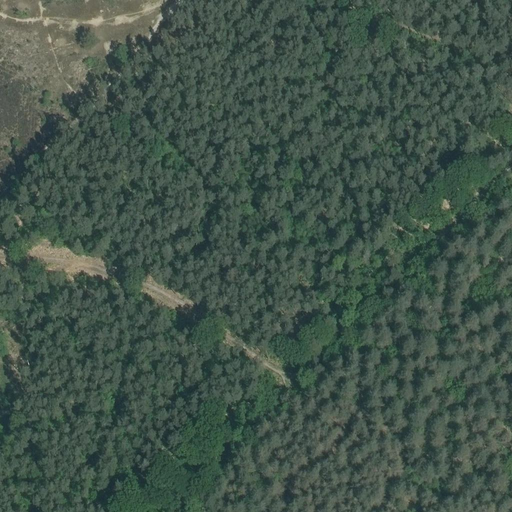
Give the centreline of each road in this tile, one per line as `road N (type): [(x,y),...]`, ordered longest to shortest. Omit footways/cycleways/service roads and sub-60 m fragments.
road 1 (track): [(302,381),(136,284),(80,269),(0,266)]
road 2 (track): [(511,169),(302,381)]
road 3 (track): [(385,298),(511,434)]
road 4 (track): [(302,381),(180,511)]
